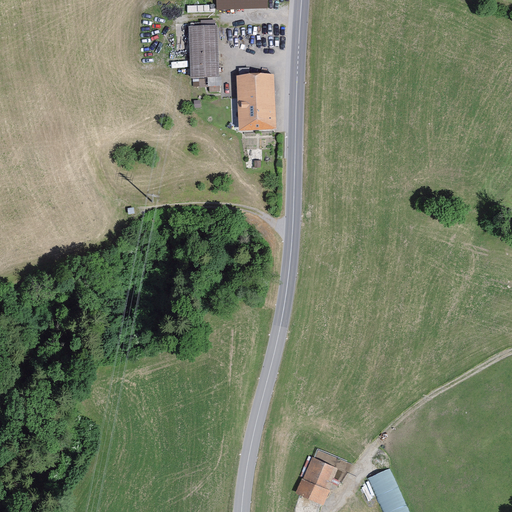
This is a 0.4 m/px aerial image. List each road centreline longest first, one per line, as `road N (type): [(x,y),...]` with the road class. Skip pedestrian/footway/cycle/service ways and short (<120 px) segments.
road 1 (secondary): [(301,0),(291,255),(242,511)]
road 2 (track): [(332,511),(380,439),(409,411),(511,352)]
